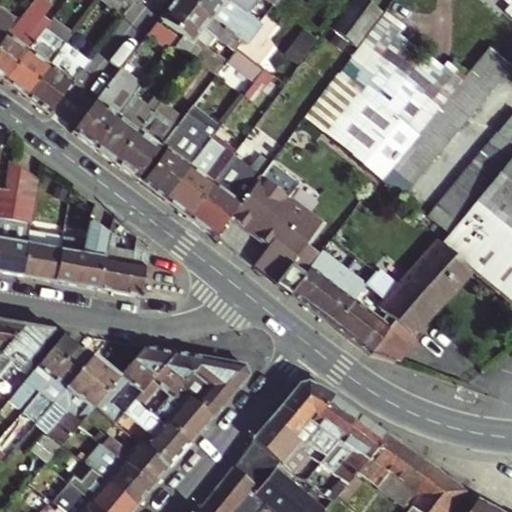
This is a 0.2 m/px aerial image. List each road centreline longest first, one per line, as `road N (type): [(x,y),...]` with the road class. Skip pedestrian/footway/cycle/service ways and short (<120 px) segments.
road 1 (tertiary): [(253,300),(46,140)]
road 2 (tertiary): [(0,303),(167,328),(253,300)]
road 3 (tertiary): [(305,342),(420,418),(511,438)]
road 4 (residential): [(305,342),(164,511)]
road 5 (residential): [(46,140),(158,0)]
